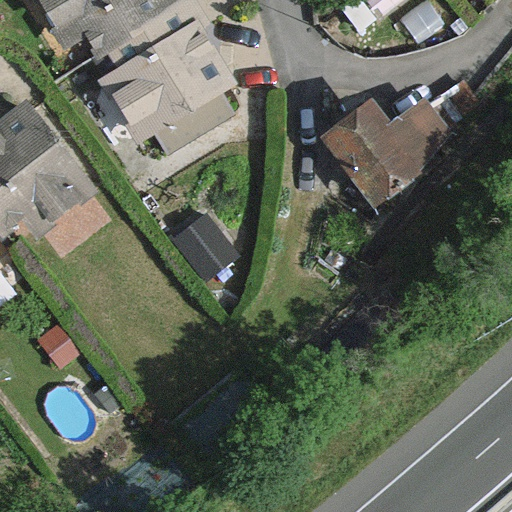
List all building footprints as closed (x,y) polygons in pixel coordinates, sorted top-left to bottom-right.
[(191,0),(184,5),(180,0),(47,0),(71,38),(89,27),(105,51),(117,43),(132,66),(113,78),(144,133),(158,124),(218,86),(231,78),(198,26),(209,20),(196,0),(191,0)] [(232,109),(218,86),(158,124),(172,146),(232,109)] [(392,132),(380,117),(372,123),(361,110),(330,137),(376,198),(410,169),(421,160),(443,127),(424,104),(392,132)] [(28,209),(41,226),(92,187),(32,109),(0,133),(0,229),(6,225),(28,209)] [(211,211),(180,235),(213,275),(243,251),(211,211)]
